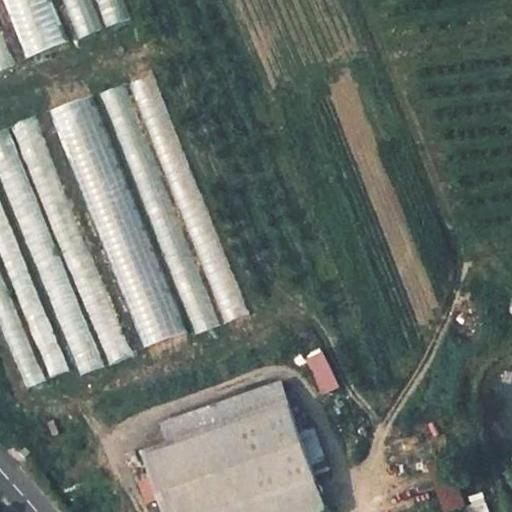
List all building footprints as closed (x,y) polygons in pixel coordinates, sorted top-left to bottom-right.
[(50,0),(3,0),(26,59),(67,43),(50,0)] [(58,0),(72,39),(123,22),(115,0),(58,0)] [(0,68),(11,64),(0,34),(0,68)] [(127,86),(107,93),(166,260),(176,256),(201,326),(218,320),(196,259),(217,252),(155,77),(135,84),(145,113),(138,116),(127,86)] [(93,95),(52,111),(146,350),(187,334),(93,95)] [(88,273),(63,179),(37,186),(45,214),(39,216),(43,231),(35,233),(41,255),(56,251),(58,260),(77,255),(82,274),(88,273)] [(39,348),(49,376),(62,371),(52,343),(39,348)] [(175,457),(291,410),(281,386),(165,434),(175,457)] [(250,511),(321,483),(318,477),(302,436),(292,409),(291,410),(175,457),(151,467),(159,488),(167,507),(169,511),(250,511)] [(315,431),(302,436),(318,477),(331,472),(315,431)] [(454,511),(469,507),(458,475),(436,482),(446,511),(454,511)] [(332,511),(321,483),(250,511),(332,511)] [(154,511),(167,507),(159,488),(145,494),(152,511),(154,511)]
